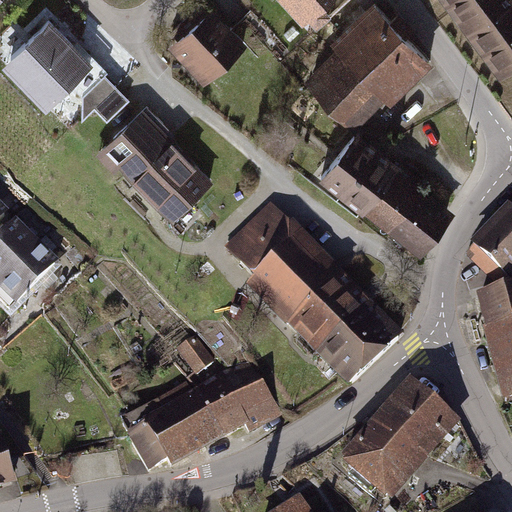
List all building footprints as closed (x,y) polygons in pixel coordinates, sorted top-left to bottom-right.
[(310,0),(290,0),(299,10),(310,0)] [(511,0),(447,0),(502,75),(511,67),(511,0)] [(372,5),(335,41),(345,51),(339,57),(334,52),(328,57),(334,63),(312,83),(351,122),(366,107),(371,112),(426,57),(405,36),(413,28),(398,12),(389,21),(372,5)] [(177,38),(182,44),(180,53),(188,61),(196,61),(209,75),(243,45),(209,9),(196,21),(200,26),(191,34),(187,29),(177,38)] [(3,62),(44,103),(68,80),(82,94),(104,73),(91,59),(90,61),(48,18),(3,62)] [(117,86),(104,73),(82,94),(82,119),(95,107),(117,86)] [(117,86),(95,107),(107,120),(129,100),(117,86)] [(144,108),(100,151),(114,165),(122,158),(175,213),(207,182),(154,128),(158,123),(144,108)] [(344,190),(377,150),(356,132),(323,173),(344,190)] [(366,208),(399,168),(378,150),(344,191),(366,208)] [(399,168),(366,208),(421,252),(454,212),(399,168)] [(271,204),(225,249),(295,321),(290,325),(349,386),(401,336),(386,320),(381,325),(329,271),(332,267),(271,204)] [(511,211),(487,237),(511,259),(511,211)] [(14,223),(0,237),(0,279),(36,244),(14,223)] [(511,273),(511,259),(487,237),(468,257),(493,282),(505,282),(511,273)] [(56,264),(36,244),(0,279),(0,316),(5,322),(18,309),(14,306),(56,264)] [(90,259),(78,247),(69,256),(81,268),(90,259)] [(511,288),(478,299),(487,330),(511,323),(511,288)] [(511,323),(487,330),(507,401),(511,399),(511,323)] [(213,363),(197,340),(181,352),(197,374),(213,363)] [(212,385),(198,393),(223,436),(246,424),(251,433),(282,416),(246,366),(220,381),(215,374),(208,379),(212,385)] [(414,381),(380,421),(429,462),(462,423),(414,381)] [(154,405),(122,424),(149,470),(167,460),(171,467),(223,436),(198,393),(197,392),(160,414),(154,405)] [(380,421),(346,460),(394,501),(428,462),(380,421)] [(0,489),(12,486),(4,462),(11,460),(8,453),(2,455),(0,448),(0,489)] [(309,511),(301,498),(279,511),(309,511)]
